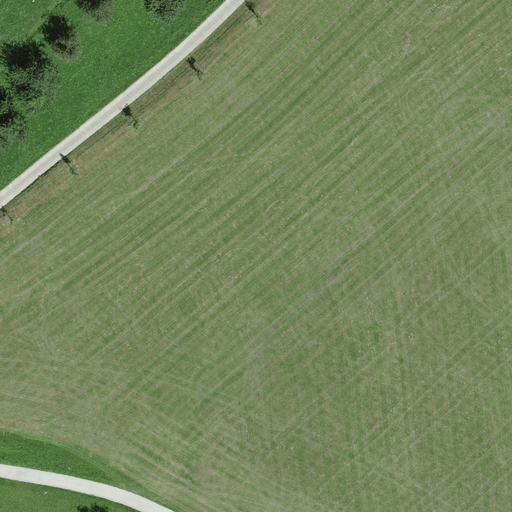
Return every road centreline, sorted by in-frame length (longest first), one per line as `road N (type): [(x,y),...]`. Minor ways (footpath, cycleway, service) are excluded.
road 1 (track): [(237,0),(0,203)]
road 2 (track): [(156,511),(103,490),(0,471)]
